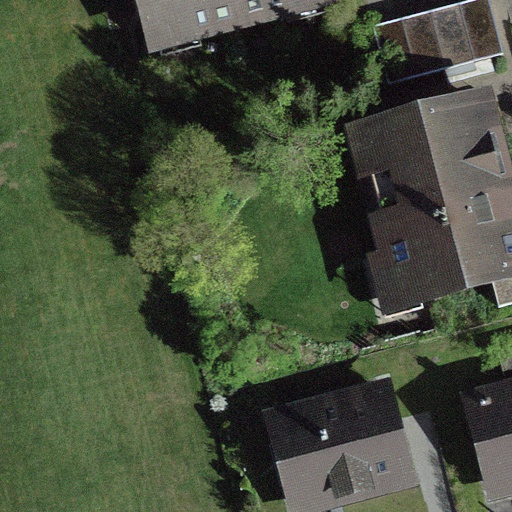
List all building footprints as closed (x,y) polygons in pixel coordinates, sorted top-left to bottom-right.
[(342,16),(337,0),(142,0),(161,66),(342,16)] [(476,0),(465,0),(368,26),(383,82),(490,53),(476,0)] [(511,288),(511,170),(492,105),(352,147),(390,273),(372,278),(387,326),(511,288)] [(511,347),(495,352),(505,388),(511,385),(511,347)] [(511,497),(511,385),(505,388),(463,398),(490,503),(511,497)] [(411,511),(416,511),(388,399),(270,428),(291,511),(411,511)]
